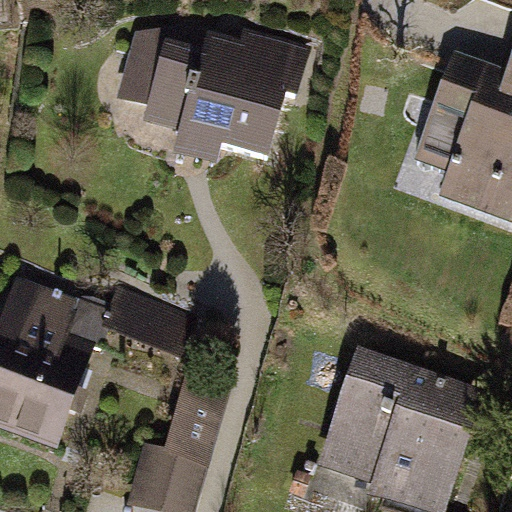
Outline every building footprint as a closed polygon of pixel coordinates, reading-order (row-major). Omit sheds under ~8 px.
[(212,65),(169,54),(152,119),(188,129),(185,139),(271,161),(288,93),(283,92),(293,55),(259,46),(249,83),(210,73),(212,65)] [(511,83),(456,64),(419,165),(452,177),(446,193),(498,212),(499,208),(511,213),(511,83)] [(27,292),(0,362),(0,425),(55,447),(92,349),(104,354),(112,333),(183,360),(197,324),(122,296),(114,319),(81,306),(79,312),(27,292)] [(426,511),(445,511),(473,429),(441,418),(450,393),(366,366),(334,464),(385,481),(380,496),(426,511)] [(196,380),(174,459),(213,470),(235,391),(196,380)]
